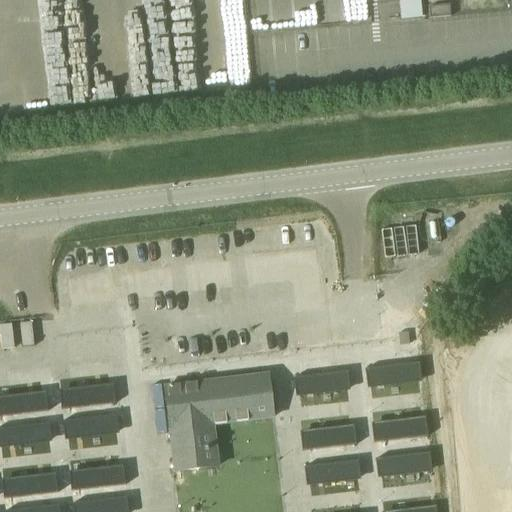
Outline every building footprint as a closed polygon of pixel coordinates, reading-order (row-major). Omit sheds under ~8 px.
[(431,19),(452,17),(451,5),(430,7),(431,19)] [(403,366),(401,352),(359,357),(361,371),(403,366)] [(346,373),(344,359),(303,364),(304,378),(346,373)] [(112,374),(71,378),(73,394),(114,390),(112,374)] [(175,472),(191,470),(217,467),(212,426),(272,419),(267,376),(165,388),(175,472)] [(52,381),(10,386),(12,401),(54,397),(52,381)] [(115,403),(74,408),(75,424),(117,419),(115,403)] [(409,417),(407,404),(365,409),(367,422),(409,417)] [(55,410),(13,415),(15,431),(57,426),(55,410)] [(352,424),(351,410),(309,415),(311,429),(352,424)] [(412,447),(411,433),(369,438),(371,452),(412,447)] [(356,454),(354,440),(313,445),(314,459),(356,454)] [(121,454),(79,459),(81,475),(123,470),(121,454)] [(61,461),(19,466),(21,482),(63,477),(61,461)] [(125,483),(83,488),(85,504),(126,499),(125,483)] [(419,499),(417,485),(375,490),(377,504),(419,499)] [(64,490),(22,495),(24,511),(66,506),(64,490)] [(362,506),(361,492),(319,497),(321,511),(362,506)]
